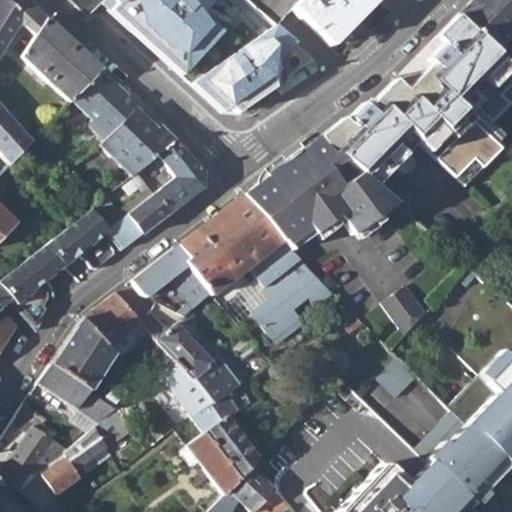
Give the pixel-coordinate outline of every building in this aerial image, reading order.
[(0,0),(0,158),(5,165),(29,141),(0,111),(0,51),(17,25),(33,38),(19,59),(67,101),(68,99),(98,69),(24,0),(0,0)] [(80,0),(74,6),(86,17),(99,3),(101,0),(80,0)] [(101,0),(99,3),(220,114),(252,116),(318,68),(274,29),(248,52),(187,0),(101,0)] [(301,0),(292,10),(330,46),(374,0),(301,0)] [(462,21),(492,50),(511,29),(511,0),(470,0),(456,15),(462,21)] [(435,37),(440,43),(462,21),(456,15),(435,37)] [(405,155),(418,141),(454,177),(473,159),(482,168),(501,148),(483,130),(510,102),(502,94),(511,83),(511,69),(492,50),(462,21),(440,43),(424,60),(431,66),(429,69),(433,73),(410,97),(403,90),(399,86),(372,115),(368,111),(360,104),(343,121),(340,118),(315,137),(319,141),(328,157),(334,153),(375,189),(395,168),(405,176),(412,171),(413,164),(405,155)] [(425,66),(403,90),(410,97),(433,73),(429,69),(425,66)] [(85,123),(102,139),(128,112),(135,105),(98,69),(68,99),(89,119),(85,123)] [(371,108),(368,111),(372,115),(399,86),(393,80),(368,106),(371,108)] [(511,100),(511,83),(502,94),(510,102),(511,100)] [(97,144),(130,176),(134,172),(154,156),(173,142),(154,125),(148,131),(128,112),(102,139),(97,144)] [(311,232),(335,215),(338,220),(347,233),(390,202),(375,189),(334,153),(328,157),(319,141),(315,137),(237,195),(240,199),(260,219),(281,240),(284,243),(305,227),(310,233),(311,232)] [(173,142),(154,156),(172,179),(153,194),(169,214),(200,189),(202,173),(173,142)] [(134,172),(153,194),(172,179),(154,156),(134,172)] [(464,186),(482,168),(473,159),(454,177),(464,186)] [(108,233),(121,250),(169,214),(153,194),(125,218),(126,219),(108,233)] [(209,294),(210,295),(246,267),(271,299),(249,315),(269,342),(298,319),(289,307),(304,295),(314,307),(333,293),(289,248),(284,243),(281,240),(260,219),(240,199),(177,246),(188,261),(182,264),(209,294)] [(105,232),(88,209),(43,247),(61,268),(105,232)] [(0,233),(10,223),(0,211),(0,233)] [(335,215),(311,232),(315,237),(338,220),(335,215)] [(305,227),(284,243),(289,248),(310,233),(305,227)] [(173,276),(196,304),(209,294),(182,264),(188,261),(177,246),(131,281),(141,295),(167,276),(169,279),(173,276)] [(43,247),(0,285),(0,292),(7,301),(15,310),(29,299),(27,297),(61,268),(43,247)] [(423,316),(402,288),(378,304),(402,337),(423,316)] [(0,345),(12,328),(0,313),(0,306),(7,301),(0,292),(0,345)] [(108,351),(140,325),(131,314),(113,294),(78,321),(108,351)] [(169,357),(190,380),(195,376),(211,365),(209,362),(174,324),(167,331),(140,306),(131,314),(140,325),(168,358),(169,357)] [(48,366),(87,391),(112,355),(108,351),(78,321),(48,366)] [(463,425),(505,467),(511,459),(511,362),(500,351),(477,375),(496,393),(463,425)] [(258,459),(257,458),(232,423),(237,420),(233,414),(237,410),(227,394),(238,385),(218,356),(209,362),(211,365),(195,376),(227,420),(205,433),(240,477),(250,467),(258,459)] [(154,371),(204,434),(205,433),(227,420),(195,376),(190,380),(169,357),(168,358),(154,371)] [(377,380),(394,398),(416,377),(399,359),(377,380)] [(35,383),(73,410),(87,391),(48,366),(47,367),(35,383)] [(268,389),(294,420),(303,411),(308,406),(282,375),(268,389)] [(87,411),(100,419),(113,408),(87,391),(73,410),(83,416),(87,411)] [(35,434),(43,422),(20,406),(12,418),(28,429),(35,434)] [(92,428),(105,447),(129,428),(113,408),(100,419),(92,428)] [(423,460),(427,463),(407,484),(387,465),(379,465),(335,511),(453,511),(465,499),(470,504),(505,467),(463,425),(453,436),(443,446),(442,448),(441,447),(433,449),(423,460)] [(45,486),(55,502),(83,484),(75,470),(105,447),(92,428),(64,454),(41,471),(16,490),(31,501),(43,487),(45,486)] [(0,478),(3,482),(16,490),(41,471),(64,454),(35,434),(28,429),(2,465),(0,463),(0,478)] [(198,464),(223,496),(227,490),(240,477),(205,433),(204,434),(184,446),(185,448),(198,464)] [(198,464),(185,448),(179,453),(191,469),(198,464)] [(237,500),(250,511),(278,511),(286,504),(273,488),(250,467),(240,477),(227,490),(237,500)] [(55,502),(45,486),(43,487),(31,501),(34,502),(41,511),(49,511),(58,505),(55,502)] [(223,496),(206,511),(232,511),(234,510),(237,500),(227,490),(223,496)] [(0,511),(21,511),(0,491),(0,511)]
